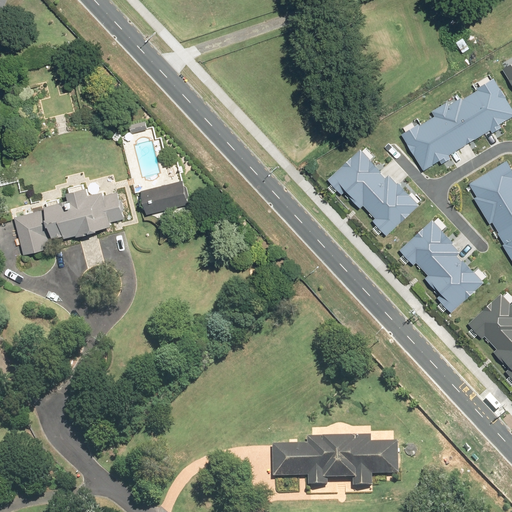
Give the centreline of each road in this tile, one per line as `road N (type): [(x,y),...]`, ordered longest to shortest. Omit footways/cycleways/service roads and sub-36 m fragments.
road 1 (unclassified): [(510,454),(91,0)]
road 2 (unclassified): [(56,403),(144,511)]
